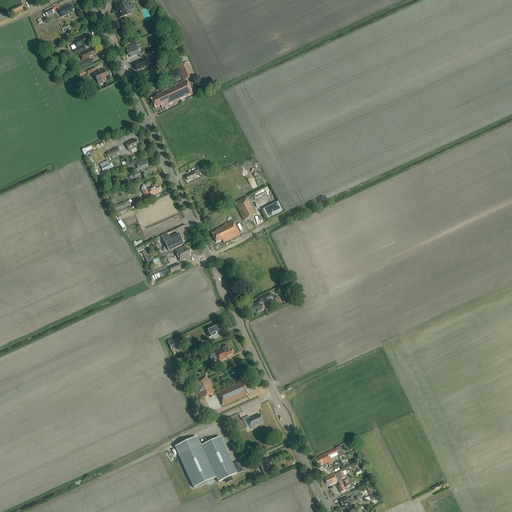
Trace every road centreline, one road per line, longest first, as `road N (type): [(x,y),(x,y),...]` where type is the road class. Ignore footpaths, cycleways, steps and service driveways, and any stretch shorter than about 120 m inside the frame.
road 1 (tertiary): [(272,393),(89,0)]
road 2 (track): [(272,393),(23,511)]
road 3 (tertiary): [(328,511),(272,393)]
